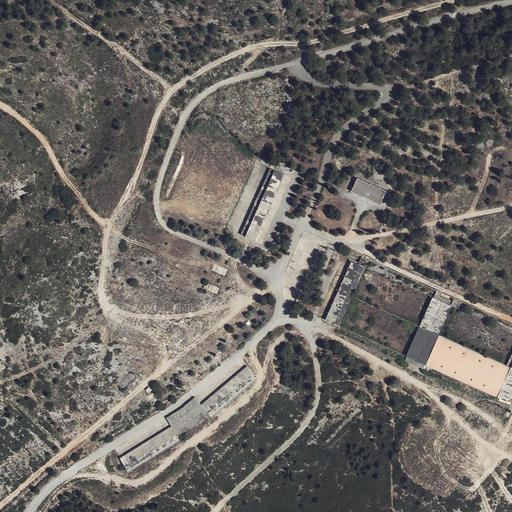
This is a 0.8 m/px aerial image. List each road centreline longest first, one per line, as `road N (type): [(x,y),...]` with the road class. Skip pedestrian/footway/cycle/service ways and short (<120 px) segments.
road 1 (unclassified): [(276,319),(274,285),(254,267),(170,231),(158,216),(162,174),(186,113),(201,96),(232,83),(511,1)]
road 2 (track): [(115,230),(170,91),(259,45),(313,42),(449,0)]
road 3 (track): [(0,507),(166,369),(185,341),(134,339),(118,330),(102,277),(115,230)]
road 4 (unclassified): [(28,511),(198,388),(276,319)]
road 5 (track): [(511,456),(407,379),(278,310)]
road 6 (unclassified): [(218,511),(226,495),(316,410),(309,336),(276,319)]
road 7 (track): [(301,218),(323,235),(350,240),(511,206)]
road 8 (track): [(0,106),(50,148),(115,230)]
